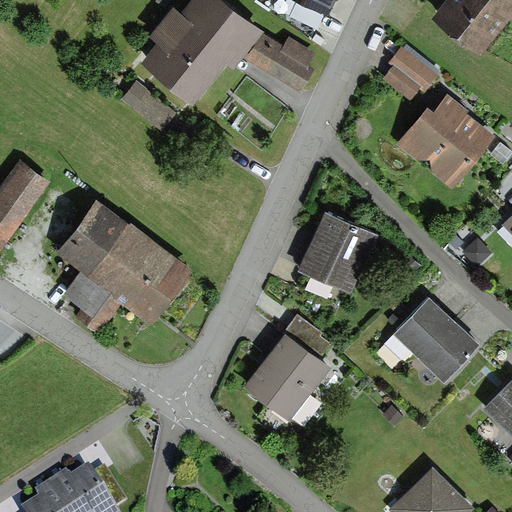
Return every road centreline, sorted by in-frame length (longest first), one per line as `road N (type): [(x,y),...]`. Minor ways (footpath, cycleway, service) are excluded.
road 1 (residential): [(371,0),(183,406)]
road 2 (residential): [(0,296),(183,406)]
road 3 (residential): [(183,406),(315,511)]
